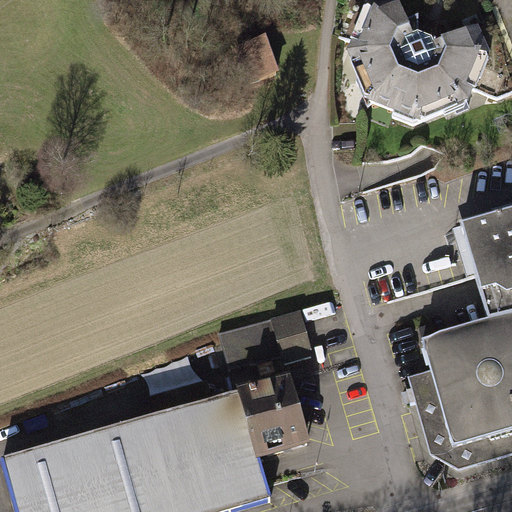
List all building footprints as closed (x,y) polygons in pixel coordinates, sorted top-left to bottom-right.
[(422,33),(400,0),(393,0),(372,10),(351,58),(371,109),(423,130),(477,104),(482,90),(501,97),(509,77),(490,70),(495,58),(485,28),(446,42),(436,35),(422,33)] [(285,77),(270,40),(236,53),(251,91),(285,77)] [(439,374),(412,382),(434,458),(463,473),(511,458),(511,209),(497,214),(498,219),(464,228),(465,232),(457,234),(470,282),(479,279),(492,325),(430,343),(439,374)] [(304,316),(221,338),(231,374),(285,360),(287,367),(316,360),(304,316)] [(241,400),(259,465),(317,449),(297,376),(239,392),(241,400)] [(3,466),(15,511),(256,511),(271,508),(259,465),(241,400),(218,406),(212,385),(150,402),(156,423),(3,466)]
